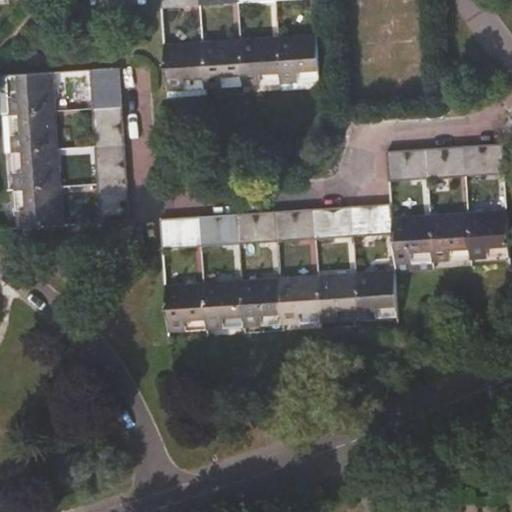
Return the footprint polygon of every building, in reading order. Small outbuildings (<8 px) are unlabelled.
[(161,0),(162,9),(199,6),(198,0),(161,0)] [(316,37),(278,39),(280,80),(319,78),(316,37)] [(240,41),(243,83),(280,80),(278,39),(240,41)] [(201,45),(204,85),(243,83),(240,41),(201,45)] [(167,88),(204,85),(201,45),(164,47),(167,88)] [(92,108),(121,107),(118,69),(90,71),(92,108)] [(10,76),(12,114),(53,111),(51,74),(10,76)] [(94,147),(123,145),(121,107),(92,108),(94,147)] [(14,153),(55,149),(53,111),(12,114),(14,153)] [(94,147),(97,185),(125,183),(123,145),(94,147)] [(464,147),(465,176),(504,173),(502,145),(464,147)] [(426,150),(428,178),(465,176),(464,147),(426,150)] [(16,190),(57,187),(55,149),(14,153),(16,190)] [(389,180),(428,178),(426,150),(387,152),(389,180)] [(125,183),(97,185),(99,223),(128,221),(125,183)] [(59,225),(57,187),(16,190),(19,228),(59,225)] [(392,234),(391,221),(390,206),(352,208),(353,237),(392,234)] [(352,208),(314,211),(316,239),(353,237),(352,208)] [(276,213),(277,242),(316,239),(314,211),(276,213)] [(237,216),(238,245),(277,242),(276,213),(237,216)] [(468,216),(471,257),(509,254),(507,214),(468,216)] [(237,216),(198,219),(200,247),(238,245),(237,216)] [(433,259),(471,257),(468,216),(431,219),(433,259)] [(163,250),(200,247),(198,219),(161,221),(163,250)] [(433,259),(431,219),(391,221),(392,234),(394,261),(433,259)] [(394,274),(356,276),(358,317),(397,314),(394,274)] [(318,279),(321,319),(358,317),(356,276),(318,279)] [(321,319),(318,279),(280,281),(282,322),(321,319)] [(244,324),(282,322),(280,281),(241,284),(244,324)] [(205,327),(244,324),(241,284),(203,286),(205,327)] [(168,329),(205,327),(203,286),(165,289),(168,329)]
